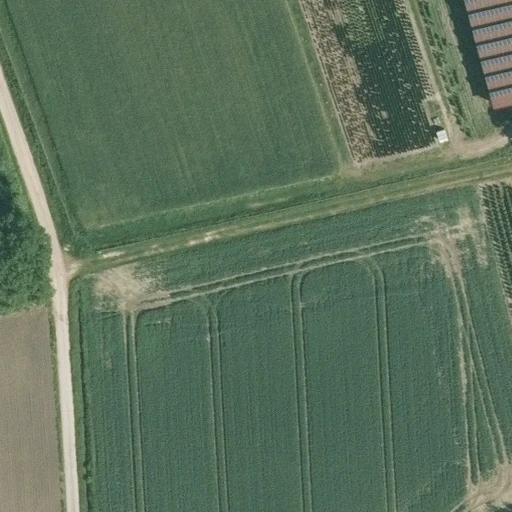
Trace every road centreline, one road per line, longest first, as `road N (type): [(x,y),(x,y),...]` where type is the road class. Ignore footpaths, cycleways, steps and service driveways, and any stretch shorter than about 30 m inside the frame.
road 1 (track): [(511,158),(53,272)]
road 2 (unclassified): [(0,93),(44,216),(61,324),(73,511)]
